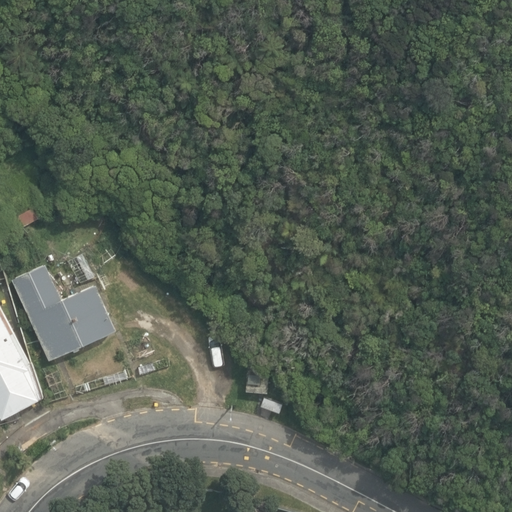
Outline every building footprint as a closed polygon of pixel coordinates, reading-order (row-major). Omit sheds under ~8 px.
[(17,215),(22,227),(35,221),(29,209),(17,215)] [(14,278),(51,359),(117,329),(96,284),(62,300),(46,264),(14,278)] [(0,408),(4,417),(44,396),(32,362),(29,363),(0,308),(0,408)] [(248,389),(269,391),(271,367),(250,365),(248,389)] [(218,393),(232,394),(234,392),(235,380),(233,378),(219,377),(218,393)] [(280,418),(285,402),(264,396),(259,411),(280,418)]
